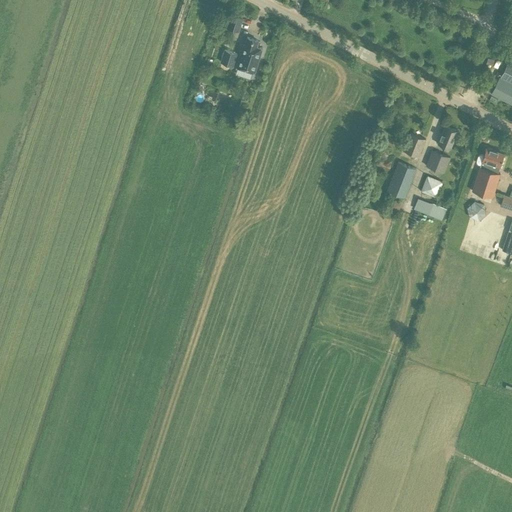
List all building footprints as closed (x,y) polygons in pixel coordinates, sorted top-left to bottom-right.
[(227,27),(238,30),(243,18),(231,14),(231,15),(228,14),(224,26),(227,26),(227,27)] [(245,45),(243,44),(236,67),(254,72),(262,48),(256,46),(258,40),(247,37),(245,45)] [(221,61),(233,65),(237,53),(225,49),(221,61)] [(500,76),(511,81),(511,63),(508,61),(500,76)] [(511,83),(500,77),(498,80),(491,93),(511,103),(511,83)] [(438,143),(450,148),(458,130),(445,125),(438,143)] [(410,132),(403,150),(419,156),(426,138),(410,132)] [(483,167),(480,166),(472,190),(492,197),(500,173),(498,172),(500,165),(504,153),(486,147),(482,160),(484,161),(483,167)] [(426,165),(444,172),(450,156),(432,149),(426,165)] [(387,189),(405,197),(416,168),(398,161),(387,189)] [(437,196),(443,180),(428,173),(422,189),(437,196)] [(500,205),(511,208),(511,197),(504,194),(500,205)] [(477,197),(467,207),(479,219),(489,210),(477,197)] [(418,198),(414,209),(441,219),(445,208),(435,204),(434,204),(418,198)] [(399,211),(401,205),(397,199),(389,201),(386,207),(391,212),(397,212),(399,211)] [(511,230),(509,230),(502,249),(511,252),(511,230)]
